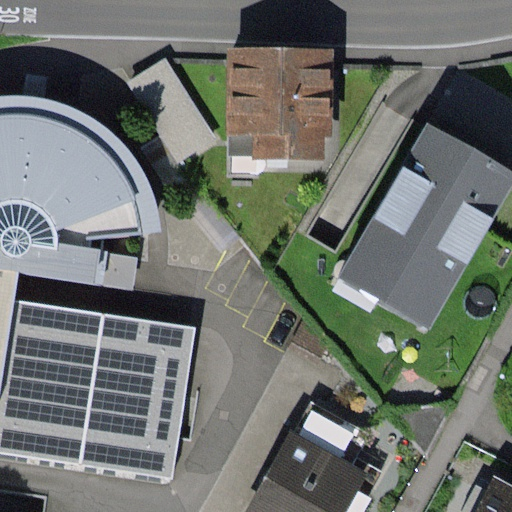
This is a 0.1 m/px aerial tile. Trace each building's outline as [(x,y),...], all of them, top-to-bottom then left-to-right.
[(324,57),(231,56),(231,64),(230,132),(257,132),(257,158),(286,158),(315,158),(315,135),(323,135),(324,57)] [(163,65),(133,82),(181,159),(211,141),(163,65)] [(0,455),(171,478),(195,332),(10,303),(14,273),(103,287),(106,242),(148,235),(142,200),(124,167),(99,141),(73,124),(36,110),(0,107),(0,455)] [(424,336),(511,181),(511,178),(448,140),(424,125),(337,281),(424,336)] [(336,511),(356,477),(289,440),(257,499),(249,511),(336,511)] [(511,511),(511,496),(479,479),(466,503),(461,511),(511,511)]
